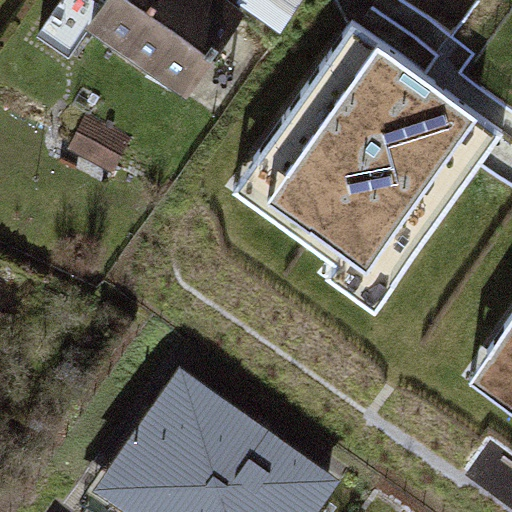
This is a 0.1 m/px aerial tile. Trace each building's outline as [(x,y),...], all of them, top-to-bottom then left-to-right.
[(96,0),(85,16),(87,18),(89,16),(176,78),(175,79),(178,81),(202,46),(205,47),(232,8),(220,0),(96,0)] [(252,0),(286,23),(301,0),(252,0)] [(511,111),(511,109),(358,3),(227,193),(382,299),(511,111)] [(77,137),(110,160),(125,139),(92,116),(77,137)] [(511,311),(464,377),(511,412),(511,311)] [(293,511),(322,472),(175,368),(105,466),(138,489),(130,500),(146,511),(293,511)]
